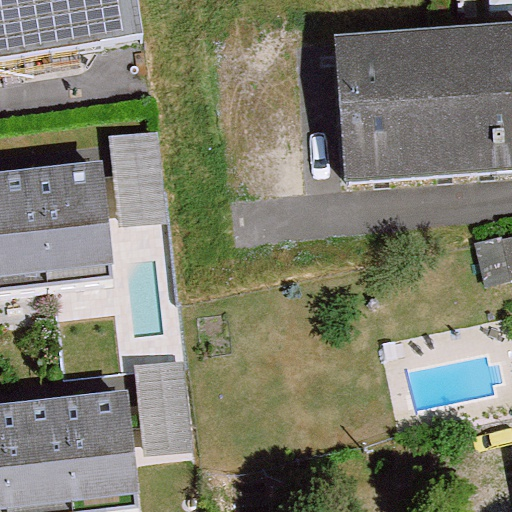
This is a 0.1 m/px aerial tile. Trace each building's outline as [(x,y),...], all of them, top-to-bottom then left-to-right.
[(0,0),(0,68),(142,47),(134,0),(0,0)] [(511,32),(337,44),(347,189),(511,177),(511,32)] [(161,144),(114,148),(118,197),(165,193),(161,144)] [(102,182),(39,187),(48,304),(111,299),(102,182)] [(39,187),(0,190),(0,307),(48,304),(39,187)] [(186,372),(140,376),(145,426),(191,422),(186,372)] [(133,511),(125,410),(62,415),(70,511),(133,511)] [(70,511),(62,415),(0,419),(0,471),(3,511),(70,511)] [(511,428),(477,436),(483,468),(511,462),(511,428)]
